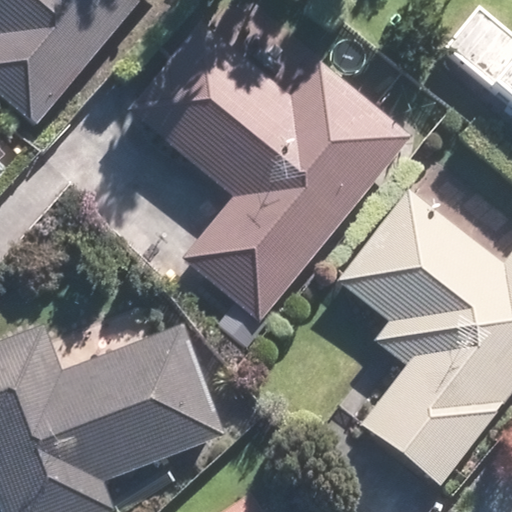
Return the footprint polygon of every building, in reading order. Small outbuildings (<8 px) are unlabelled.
[(0,0),(0,107),(19,125),(132,0),(0,0)] [(429,62),(511,131),(511,42),(473,10),(429,62)] [(273,301),(384,149),(217,28),(106,180),(273,301)] [(363,490),(511,358),(511,187),(479,151),(245,358),(363,490)] [(159,302),(0,357),(0,511),(72,511),(215,463),(159,302)] [(280,511),(272,497),(244,511),(280,511)]
